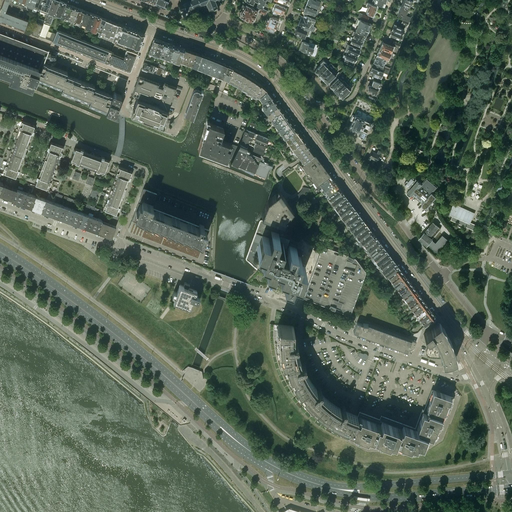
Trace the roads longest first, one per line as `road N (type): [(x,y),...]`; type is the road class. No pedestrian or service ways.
road 1 (tertiary): [(453,324),(279,88),(235,54)]
road 2 (residential): [(433,368),(117,245)]
road 3 (primary): [(227,433),(157,363),(0,247)]
road 4 (primary): [(0,256),(189,402)]
road 5 (unclassified): [(0,285),(154,400),(189,402)]
road 6 (residential): [(441,276),(314,107)]
road 7 (residential): [(133,78),(124,113),(174,131),(192,86),(221,89),(235,54)]
road 8 (residential): [(117,245),(141,169),(44,132)]
road 9 (primary): [(342,489),(384,497),(511,488)]
road 10 (primary): [(507,473),(342,489)]
road 11 (residential): [(133,78),(0,25)]
road 12 (residential): [(314,107),(277,60),(217,22)]
road 13 (primary): [(227,433),(294,476),(342,489)]
road 14 (residential): [(117,245),(0,203)]
road 15 (residential): [(391,0),(352,94),(336,104)]
